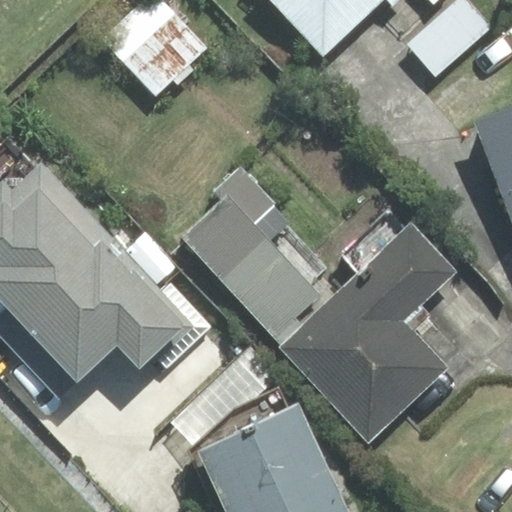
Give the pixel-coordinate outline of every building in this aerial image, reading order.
[(160,0),(143,0),(103,37),(156,93),(173,78),(178,84),(194,69),(189,63),(205,48),(160,0)] [(377,0),(277,0),(324,50),(377,0)] [(437,74),(490,27),(466,0),(459,0),(410,44),(437,74)] [(511,110),(477,124),(511,213),(511,110)] [(164,276),(175,266),(144,234),(125,252),(41,162),(11,190),(4,181),(0,184),(0,310),(10,302),(78,375),(116,339),(141,366),(154,354),(167,368),(212,327),(164,276)] [(226,199),(185,236),(369,436),(443,369),(401,324),(458,273),(412,223),(406,228),(390,210),(341,255),(359,274),(347,285),(242,170),(218,191),(226,199)] [(346,511),(298,409),(204,453),(231,511),(346,511)]
